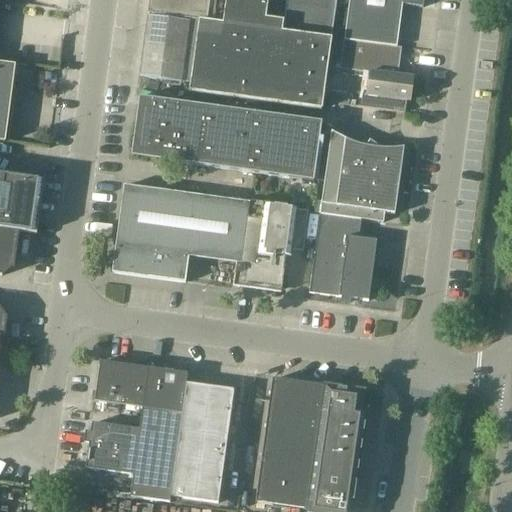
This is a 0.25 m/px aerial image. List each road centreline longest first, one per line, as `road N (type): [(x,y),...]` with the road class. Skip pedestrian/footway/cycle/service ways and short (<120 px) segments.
road 1 (unclassified): [(420,364),(470,0)]
road 2 (unclassified): [(420,364),(107,322),(77,326)]
road 3 (unclassified): [(77,326),(67,297),(107,0)]
road 4 (unclassified): [(0,455),(30,454),(47,428),(58,357),(77,326)]
road 5 (unclassified): [(420,364),(401,511)]
